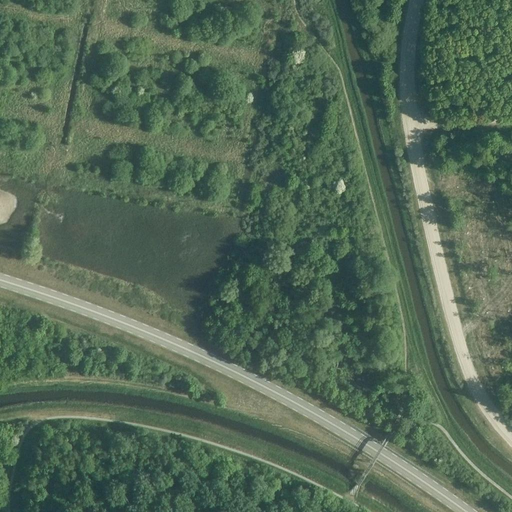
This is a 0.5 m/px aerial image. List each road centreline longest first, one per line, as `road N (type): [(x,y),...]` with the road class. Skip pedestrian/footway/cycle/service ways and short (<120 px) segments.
road 1 (primary): [(465,511),(348,434),(225,367),(0,280)]
road 2 (track): [(408,0),(403,85),(444,295),(468,371),(511,439)]
